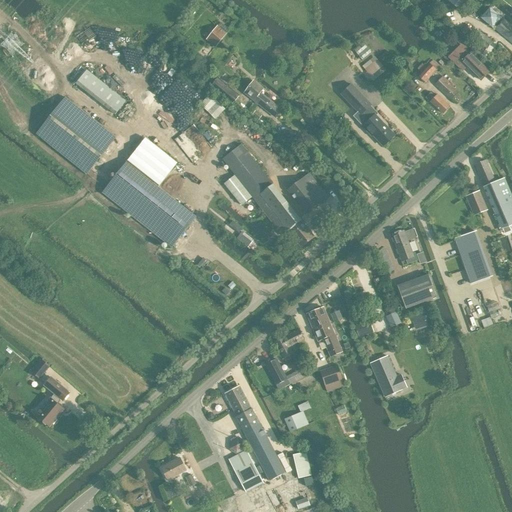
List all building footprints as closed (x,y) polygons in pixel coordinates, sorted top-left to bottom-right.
[(469,0),(448,0),(448,1),(462,12),(470,0),(469,0)] [(511,42),(511,26),(504,20),(502,22),(500,20),(502,18),(489,8),(481,17),(494,28),(496,25),(498,27),(496,29),(511,42)] [(218,26),(206,39),(216,47),(227,33),(224,31),(227,28),(220,22),(218,26)] [(467,24),(461,31),(465,34),(468,31),(471,28),(470,27),(467,24)] [(492,42),(479,30),(473,37),(487,49),(492,42)] [(490,71),(486,67),(480,63),(465,48),(467,45),(460,38),(456,42),(460,45),(449,57),(463,71),(466,67),(480,81),(490,71)] [(365,46),(355,55),(371,74),(381,66),(365,46)] [(417,69),(421,72),(418,75),(424,82),(440,68),(433,61),(426,67),(422,64),(417,69)] [(76,84),(115,115),(127,100),(87,70),(76,84)] [(459,91),(443,77),(436,85),(451,99),(459,91)] [(236,101),(239,97),(217,79),(214,83),(236,101)] [(254,81),(244,93),(275,118),(282,109),(261,92),(264,89),(254,81)] [(341,95),(360,115),(371,106),(351,85),(341,95)] [(450,106),(437,94),(435,96),(431,92),(426,97),(443,113),(450,106)] [(210,94),(200,105),(208,112),(218,101),(210,94)] [(88,175),(117,138),(66,98),(37,134),(88,175)] [(373,110),(359,123),(362,126),(362,127),(368,133),(370,131),(383,146),(394,135),(375,116),(377,114),(373,110)] [(255,111),(252,115),(259,120),(262,116),(255,111)] [(283,235),(288,231),(301,248),(315,237),(241,144),(222,159),(235,176),(225,184),(242,205),(252,197),(283,235)] [(476,165),(494,207),(503,228),(511,224),(511,199),(503,179),(498,181),(497,178),(494,179),(486,161),(476,165)] [(103,192),(173,248),(197,218),(127,162),(103,192)] [(309,173),(288,190),(306,214),(328,197),(309,173)] [(469,195),(466,196),(474,216),(480,213),(487,210),(479,191),(477,192),(469,195)] [(232,221),(229,225),(239,233),(242,229),(232,221)] [(243,230),(236,239),(247,248),(254,240),(243,230)] [(392,234),(402,262),(406,260),(408,265),(418,261),(415,252),(413,253),(404,230),(392,234)] [(475,232),(455,238),(471,284),(490,278),(475,232)] [(405,309),(418,305),(438,297),(429,275),(410,282),(397,286),(405,309)] [(511,278),(501,282),(505,293),(511,290),(511,278)] [(324,307),(307,314),(319,344),(324,342),(331,357),(343,352),(324,307)] [(491,317),(481,320),(483,328),(493,325),(491,317)] [(359,337),(374,332),(370,320),(355,325),(359,337)] [(283,359),(285,358),(286,361),(291,358),(289,356),(293,354),(289,347),(299,342),(301,347),(307,344),(300,330),(275,343),(283,359)] [(388,356),(371,364),(385,397),(402,389),(406,387),(401,374),(397,376),(388,356)] [(277,359),(266,365),(279,390),(314,372),(310,364),(286,377),(277,359)] [(32,372),(40,379),(50,366),(43,360),(32,372)] [(327,391),(344,386),(338,365),(321,371),(327,391)] [(53,392),(53,393),(55,394),(51,398),(49,397),(35,415),(50,427),(64,410),(57,404),(61,399),(63,401),(70,393),(51,377),(44,385),(53,392)] [(240,386),(225,394),(237,417),(261,465),(256,468),(259,474),(265,471),(270,480),(285,472),(259,422),(260,422),(253,409),(252,409),(240,386)] [(301,412),(284,419),(287,425),(290,432),(309,424),(303,411),(309,409),(311,408),(308,401),(298,406),(301,412)] [(229,440),(229,449),(236,454),(245,450),(245,442),(238,436),(229,440)] [(229,459),(246,493),(264,484),(246,450),(229,459)] [(293,455),(298,479),(311,476),(306,452),(293,455)] [(161,468),(168,480),(187,470),(180,458),(161,468)] [(192,474),(186,477),(191,486),(196,484),(192,474)] [(312,477),(303,479),(305,486),(314,484),(312,477)]
